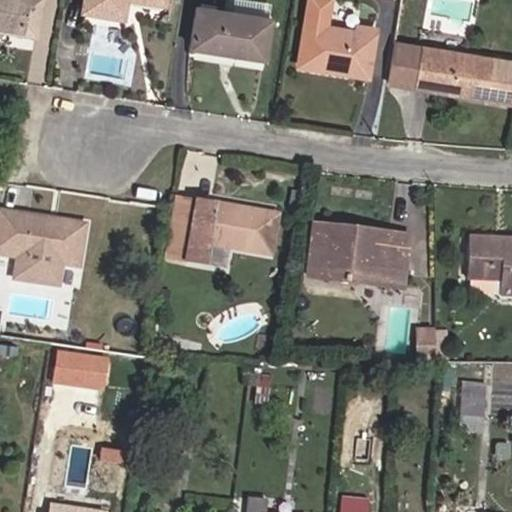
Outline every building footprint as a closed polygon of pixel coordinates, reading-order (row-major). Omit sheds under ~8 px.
[(0,0),(0,29),(34,35),(39,0),(0,0)] [(136,0),(162,4),(162,0),(83,0),(81,11),(121,18),(123,0),(136,0)] [(327,0),(307,0),(297,66),(367,77),(374,29),(356,26),(355,32),(323,26),(327,0)] [(262,59),(269,19),(195,7),(188,47),(262,59)] [(411,88),(418,47),(393,43),(386,84),(411,88)] [(511,104),(511,62),(418,47),(411,88),(511,104)] [(182,262),(191,202),(172,199),(163,259),(182,262)] [(269,255),(275,216),(191,202),(182,262),(202,266),(206,245),(269,255)] [(13,214),(0,212),(0,254),(6,255),(13,214)] [(84,226),(13,214),(6,255),(18,257),(14,279),(57,286),(60,264),(77,267),(84,226)] [(404,292),(410,234),(309,222),(302,280),(404,292)] [(492,246),(492,239),(467,237),(467,245),(492,246)] [(511,298),(511,239),(492,239),(492,246),(467,245),(465,279),(469,279),(469,293),(499,295),(498,297),(511,298)] [(433,361),(434,331),(416,331),(416,361),(433,361)] [(99,383),(102,360),(72,355),(72,359),(69,375),(85,378),(85,381),(99,383)] [(69,375),(72,359),(55,356),(53,372),(69,375)] [(265,404),(269,378),(250,375),(249,386),(256,387),(254,403),(265,404)] [(408,387),(408,375),(392,376),(393,388),(408,387)] [(481,418),(485,386),(462,384),(459,416),(481,418)] [(366,511),(368,500),(340,497),(338,511),(366,511)] [(263,511),(264,501),(247,500),(246,511),(263,511)]
